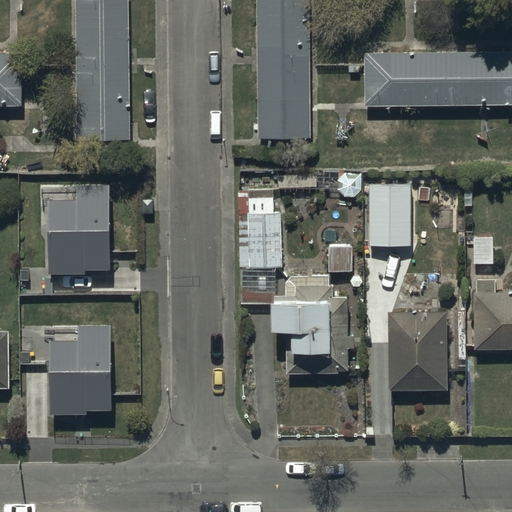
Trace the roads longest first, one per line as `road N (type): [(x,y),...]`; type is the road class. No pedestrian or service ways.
road 1 (residential): [(196,488),(194,0)]
road 2 (residential): [(196,488),(511,485)]
road 3 (residential): [(0,489),(196,488)]
